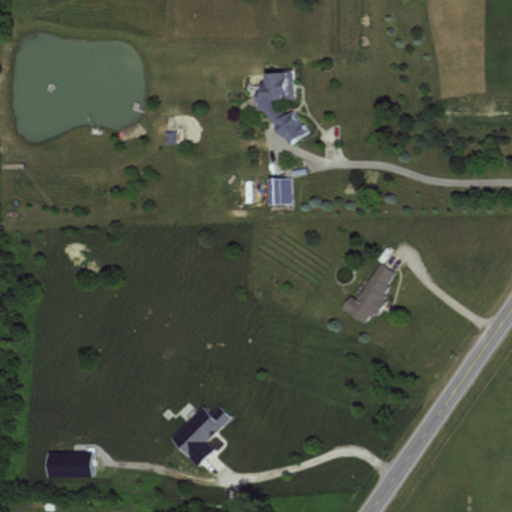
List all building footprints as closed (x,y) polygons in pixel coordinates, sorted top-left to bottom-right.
[(296,97),(293,70),(263,73),(264,84),(259,86),(260,95),(257,96),(258,110),(267,109),(286,144),(308,132),(294,107),(280,114),(275,103),(274,99),(296,97)] [(269,203),(293,202),(292,176),(269,177),(269,203)] [(342,307),(365,322),(372,311),(374,313),(399,274),(380,261),(357,298),(351,294),(342,307)] [(203,404),(171,436),(198,463),(214,446),(207,439),(231,415),(219,403),(211,412),(203,404)] [(47,476),(93,474),(92,449),(47,450),(47,476)]
